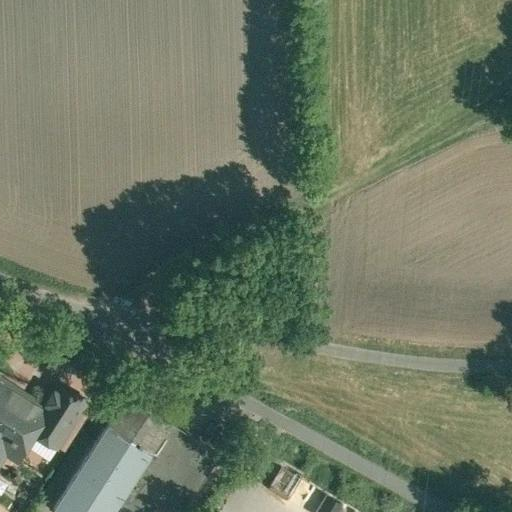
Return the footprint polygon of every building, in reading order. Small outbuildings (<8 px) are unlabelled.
[(43,405),(0,376),(0,456),(5,448),(17,456),(38,423),(48,408),(43,405)] [(87,397),(60,380),(43,405),(48,408),(38,423),(45,427),(41,433),(57,444),(87,397)] [(129,391),(55,503),(67,511),(110,511),(172,419),(129,391)] [(110,511),(181,511),(222,452),(172,419),(110,511)] [(333,511),(339,500),(323,492),(313,511),(333,511)]
